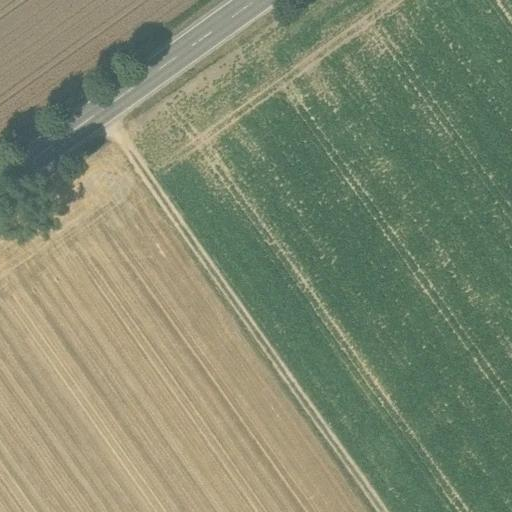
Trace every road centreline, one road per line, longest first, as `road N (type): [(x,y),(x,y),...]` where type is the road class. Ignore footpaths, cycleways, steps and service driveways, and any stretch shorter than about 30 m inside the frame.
road 1 (track): [(378,511),(96,115)]
road 2 (secondary): [(257,0),(0,184)]
